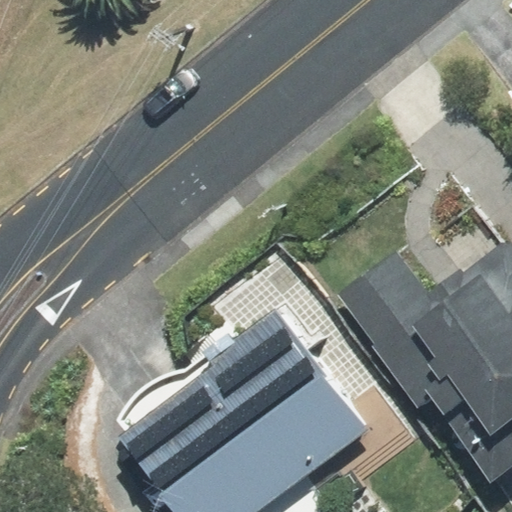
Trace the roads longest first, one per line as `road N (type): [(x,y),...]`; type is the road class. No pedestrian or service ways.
road 1 (tertiary): [(168,159),(0,369)]
road 2 (tertiary): [(168,159),(365,0)]
road 3 (tertiary): [(0,268),(168,159)]
